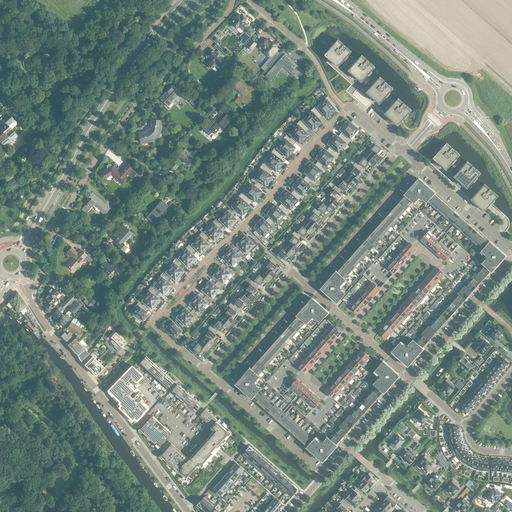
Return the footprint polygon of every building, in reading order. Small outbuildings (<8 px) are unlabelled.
[(242,17),(238,14),(233,21),(233,22),(231,24),(236,29),(238,26),(247,34),(245,36),(249,39),(255,32),(249,26),(248,25),(250,23),(246,20),(247,19),(243,16),(242,17)] [(278,49),(275,46),(276,45),(273,42),(271,44),(266,39),(264,41),(262,40),(259,44),(266,50),(265,52),(271,57),(278,49)] [(247,46),(251,50),(256,44),(252,40),(247,46)] [(331,48),(326,54),(331,58),(331,57),(333,59),(335,61),(334,61),(339,66),(344,60),(345,61),(346,60),(349,62),(353,58),(349,54),(351,52),(347,47),(345,50),(344,49),(346,47),(344,45),(342,47),(341,46),(343,44),(338,40),(334,45),(333,44),(330,47),(331,48)] [(211,49),(207,53),(211,57),(205,63),(211,69),(215,64),(220,68),(226,62),(219,56),(220,55),(217,53),(217,54),(211,49)] [(304,72),(295,64),(294,66),(292,64),(293,62),(290,59),(284,54),(284,55),(285,55),(281,60),(292,70),(291,72),(298,78),(303,71),(304,72)] [(353,58),(349,62),(353,66),(349,69),(354,73),(355,73),(357,74),(359,76),(358,77),(363,81),(366,77),(370,81),(374,76),(371,73),(372,72),(371,72),(375,67),(370,63),(368,65),(370,62),(367,60),(365,63),(364,62),(366,60),(362,55),(358,60),(357,59),(356,60),(353,58)] [(374,76),(370,81),(373,83),(372,84),(373,85),(368,91),(372,95),(373,94),(375,96),(377,98),(376,98),(381,103),(384,99),(388,102),(392,97),(389,95),(390,94),(389,93),(393,89),(388,85),(386,87),(386,86),(388,84),(385,82),(383,84),(382,84),(385,81),(380,77),(378,79),(374,76)] [(243,107),(257,91),(241,77),(238,81),(236,79),(231,84),(244,95),(237,103),(243,107)] [(173,85),(160,98),(167,105),(167,106),(169,107),(169,106),(168,105),(171,102),(172,103),(175,99),(176,99),(179,95),(181,93),(181,94),(182,93),(173,85)] [(328,96),(325,98),(327,100),(322,104),(331,114),(333,112),(335,110),(333,107),(336,105),(328,96)] [(392,97),(388,102),(391,105),(390,106),(391,107),(386,112),(390,117),(391,116),(395,119),(394,120),(399,124),(404,119),(405,119),(408,116),(407,115),(411,110),(407,106),(405,108),(404,108),(406,105),(403,103),(401,106),(401,105),(403,103),(398,99),(396,101),(392,97)] [(200,105),(192,98),(189,102),(197,109),(200,105)] [(329,116),(331,114),(322,104),(318,107),(316,105),(313,108),(321,117),(324,115),(326,117),(328,116),(329,116)] [(312,112),(308,116),(317,126),(319,124),(321,122),(319,119),(321,117),(313,108),(310,110),(312,112)] [(211,120),(203,129),(209,135),(213,131),(214,132),(221,125),(222,126),(224,128),(231,119),(221,109),(218,112),(222,116),(217,121),(215,120),(214,122),(211,120)] [(317,126),(308,116),(304,120),(302,118),(299,121),(308,130),(310,128),(312,130),(314,128),(315,128),(317,126)] [(6,122),(1,118),(0,119),(3,123),(5,126),(1,130),(3,132),(0,135),(0,141),(4,146),(4,145),(5,147),(6,147),(11,143),(11,142),(9,141),(12,138),(13,140),(14,140),(18,136),(16,134),(11,129),(16,124),(16,122),(11,117),(6,122)] [(146,132),(139,133),(142,143),(153,141),(154,140),(155,140),(157,138),(159,134),(160,133),(160,132),(162,121),(152,120),(151,127),(150,128),(149,127),(147,130),(147,131),(146,132)] [(346,123),(344,125),(354,134),(358,130),(360,131),(362,128),(353,120),(351,123),(348,121),(346,123)] [(306,132),(308,130),(299,121),(296,124),(298,125),(294,129),(304,139),(306,137),(306,136),(308,134),(306,132)] [(342,132),(340,134),(350,143),(352,140),(350,138),(354,134),(344,125),(342,127),(342,128),(340,130),(342,132)] [(302,141),(304,139),(294,129),(290,134),(292,136),(290,138),(286,135),(295,143),(297,141),(299,143),(301,141),(302,141)] [(333,137),(331,139),(342,148),(346,143),(347,145),(350,143),(340,134),(338,137),(336,135),(334,137),(333,137)] [(293,146),(295,143),(286,135),(283,138),(285,139),(281,143),(280,142),(279,142),(292,153),(294,150),(293,150),(295,147),(293,146)] [(330,146),(328,148),(338,156),(340,154),(338,152),(342,148),(331,139),(329,141),(330,142),(328,144),(330,146)] [(375,140),(374,141),(373,142),(374,143),(370,148),(381,157),(380,156),(384,152),(378,147),(380,145),(382,146),(375,140)] [(290,155),(292,153),(279,142),(276,146),(273,149),(283,157),(285,155),(287,157),(289,154),(290,155)] [(439,151),(434,157),(439,161),(439,160),(441,161),(443,164),(447,169),(452,163),(456,166),(461,161),(457,157),(460,155),(455,151),(453,153),(452,152),(454,150),(452,148),(450,150),(449,149),(451,147),(446,143),(442,147),(441,147),(438,150),(439,151)] [(321,151),(319,153),(330,162),(334,157),(336,159),(338,156),(328,148),(326,151),(324,149),(322,151),(321,151)] [(377,162),(381,157),(370,148),(371,149),(367,153),(377,162)] [(182,157),(189,164),(195,158),(185,149),(185,150),(184,149),(183,149),(182,150),(182,152),(183,152),(179,156),(181,158),(182,157)] [(267,157),(280,167),(282,164),(281,164),(283,161),(281,160),(283,157),(273,149),(271,152),(273,154),(269,158),(267,157)] [(326,171),(326,170),(322,167),(324,165),(326,166),(330,162),(319,153),(317,156),(318,156),(316,158),(319,160),(317,163),(326,171)] [(362,156),(362,157),(373,166),(377,162),(367,153),(363,157),(362,156)] [(273,169),(276,171),(278,169),(280,167),(267,157),(264,161),(262,165),(272,172),(273,169)] [(357,160),(355,163),(361,169),(362,168),(360,167),(362,165),(368,170),(372,166),(373,167),(373,166),(362,157),(358,161),(357,160)] [(153,159),(150,162),(158,169),(163,164),(160,161),(158,163),(153,159)] [(455,175),(460,180),(460,179),(463,181),(464,182),(463,183),(468,187),(472,183),(475,187),(479,183),(476,180),(477,179),(476,178),(480,173),(476,169),(474,171),(473,171),(475,168),(473,166),(471,169),(470,168),(472,166),(467,161),(465,164),(461,161),(456,166),(460,170),(455,175)] [(108,169),(101,173),(105,179),(106,178),(108,180),(113,177),(121,185),(126,179),(125,178),(128,175),(132,178),(135,175),(139,179),(142,176),(137,172),(138,172),(127,163),(127,162),(122,168),(123,169),(119,173),(111,166),(111,167),(111,166),(110,165),(109,165),(108,165),(107,165),(107,166),(107,167),(107,168),(108,169)] [(173,162),(169,168),(173,172),(178,166),(173,162)] [(324,173),(326,171),(317,163),(315,165),(312,163),(311,166),(310,165),(308,168),(319,176),(322,172),(324,173)] [(351,171),(361,180),(360,179),(364,175),(358,170),(360,168),(361,169),(355,163),(353,165),(355,168),(352,172),(351,171)] [(261,169),(258,174),(269,182),(271,179),(270,179),(272,176),(270,174),(272,172),(262,165),(259,168),(261,169)] [(307,175),(305,177),(315,185),(317,182),(315,181),(319,176),(308,168),(306,170),(307,170),(305,173),(307,175)] [(357,185),(361,180),(351,171),(347,176),(357,185)] [(258,174),(255,179),(253,177),(251,180),(261,187),(263,184),(265,186),(267,184),(268,184),(269,182),(258,174)] [(342,179),(353,189),(357,185),(347,176),(343,180),(342,179)] [(311,186),(308,184),(310,182),(314,185),(315,185),(305,177),(303,180),(301,178),(299,180),(298,180),(296,182),(307,191),(311,186)] [(337,183),(335,186),(341,191),(340,190),(342,188),(347,193),(351,188),(353,190),(353,189),(342,179),(338,184),(337,183)] [(259,190),(261,187),(251,180),(255,183),(254,186),(251,184),(248,189),(258,197),(260,194),(262,192),(259,190)] [(422,199),(426,203),(425,204),(435,193),(423,182),(422,183),(419,183),(419,181),(419,183),(416,184),(415,182),(404,195),(415,204),(414,203),(418,199),(418,198),(421,198),(422,199)] [(303,195),(307,191),(296,182),(294,184),(295,185),(293,187),(295,189),(293,191),(302,200),(305,197),(303,195)] [(494,200),(498,196),(493,192),(491,194),(490,193),(492,191),(490,189),(488,191),(487,191),(489,188),(484,184),(482,186),(479,183),(475,187),(478,189),(476,192),(477,192),(472,198),(477,202),(477,201),(480,203),(481,205),(481,206),(485,210),(489,206),(490,204),(491,205),(495,201),(494,200)] [(341,192),(341,191),(335,186),(332,188),(335,191),(331,195),(331,194),(330,194),(340,203),(341,203),(339,202),(343,197),(338,192),(340,190),(341,192)] [(257,199),(258,197),(248,189),(244,193),(242,192),(240,194),(250,202),(252,199),(254,201),(256,199),(257,199)] [(286,193),(284,196),(294,205),(298,201),(300,202),(302,200),(293,191),(291,194),(289,192),(287,194),(286,193)] [(91,199),(81,209),(86,213),(92,207),(98,213),(100,211),(104,215),(110,209),(105,205),(92,193),(88,197),(91,199)] [(427,202),(431,205),(438,198),(434,194),(435,193),(425,204),(427,202)] [(238,196),(234,200),(246,211),(248,210),(248,209),(250,206),(248,204),(250,202),(240,194),(238,196)] [(336,208),(340,203),(330,194),(326,199),(336,208)] [(405,196),(402,200),(409,206),(413,203),(415,204),(404,195),(405,196)] [(283,199),(281,201),(283,203),(281,205),(290,214),(292,211),(290,209),(294,205),(284,196),(282,198),(283,199)] [(442,201),(438,198),(431,205),(435,209),(442,201)] [(321,202),(332,212),(336,208),(326,199),(323,203),(321,202)] [(234,209),(232,211),(235,213),(237,216),(239,213),(242,215),(244,213),(244,214),(246,211),(234,200),(234,201),(236,202),(232,207),(234,209)] [(406,210),(409,206),(402,200),(398,204),(406,210)] [(161,201),(147,217),(154,222),(156,219),(159,216),(162,213),(167,207),(161,201)] [(435,209),(439,212),(446,205),(442,201),(435,209)] [(317,206),(314,209),(321,214),(320,213),(321,211),(327,216),(331,211),(332,212),(321,202),(317,207),(317,206)] [(398,204),(394,208),(402,215),(406,210),(398,204)] [(287,216),(290,214),(281,205),(278,207),(276,205),(274,208),(274,207),(271,209),(283,220),(281,219),(285,215),(287,216)] [(450,208),(446,205),(439,212),(443,216),(450,208)] [(394,208),(391,212),(398,219),(402,215),(394,208)] [(443,216),(447,220),(454,212),(450,208),(443,216)] [(269,211),(270,212),(268,214),(270,216),(268,219),(273,223),(275,221),(279,225),(283,220),(271,209),(269,211)] [(310,217),(320,226),(319,225),(323,220),(317,215),(319,213),(321,215),(321,214),(314,209),(312,211),(315,213),(311,218),(310,217)] [(228,211),(224,215),(233,225),(237,222),(236,221),(237,220),(233,216),(235,213),(232,211),(230,213),(228,211)] [(391,212),(387,216),(395,223),(398,219),(391,212)] [(447,220),(451,223),(458,216),(454,212),(447,220)] [(221,221),(219,223),(216,219),(221,226),(224,224),(228,228),(229,228),(230,229),(233,225),(224,215),(223,216),(219,219),(221,221)] [(391,227),(395,223),(387,216),(384,220),(391,227)] [(310,217),(306,222),(316,231),(320,226),(310,217)] [(453,225),(458,229),(464,221),(460,217),(453,225)] [(214,224),(211,227),(210,228),(219,238),(223,234),(222,233),(223,233),(219,228),(221,226),(216,219),(213,222),(214,224)] [(270,226),(273,223),(268,219),(265,221),(263,219),(261,221),(261,220),(258,222),(268,232),(272,228),(270,226)] [(384,220),(380,224),(388,231),(391,227),(384,220)] [(468,225),(464,221),(458,229),(462,232),(468,225)] [(257,229),(253,232),(258,237),(262,234),(264,236),(268,232),(258,222),(256,224),(257,225),(255,227),(257,229)] [(312,235),(316,231),(306,222),(302,226),(312,235)] [(384,235),(388,231),(380,224),(376,228),(384,235)] [(115,232),(111,236),(120,243),(117,246),(124,251),(126,253),(129,250),(127,248),(128,247),(125,245),(124,244),(123,243),(132,233),(122,225),(116,232),(115,232)] [(472,228),(468,225),(462,232),(466,236),(472,228)] [(299,236),(301,234),(307,239),(311,234),(312,235),(302,226),(303,227),(299,231),(296,229),(294,231),(300,237),(301,237),(299,236)] [(216,241),(219,238),(210,228),(206,231),(204,229),(202,232),(207,238),(210,236),(214,241),(215,240),(216,241)] [(381,239),(384,235),(376,228),(373,232),(381,239)] [(476,232),(472,228),(466,236),(470,240),(476,232)] [(300,237),(294,231),(292,234),(293,235),(289,239),(300,249),(299,248),(303,243),(297,238),(299,236),(300,237)] [(421,240),(425,244),(433,235),(429,231),(421,240)] [(199,235),(200,237),(197,240),(196,240),(206,250),(210,247),(209,246),(209,245),(205,241),(207,238),(202,232),(199,235)] [(377,243),(381,239),(373,232),(369,236),(377,243)] [(480,235),(476,232),(470,240),(474,243),(472,244),(473,244),(480,235)] [(437,238),(433,235),(425,244),(429,247),(437,238)] [(484,239),(480,235),(473,244),(477,248),(484,239)] [(259,244),(253,238),(250,240),(246,236),(246,237),(245,236),(241,239),(250,249),(252,251),(259,244)] [(366,240),(373,247),(377,243),(369,236),(366,240)] [(241,239),(237,242),(238,244),(237,244),(241,249),(239,251),(245,257),(248,255),(246,253),(250,249),(241,239)] [(286,244),(286,245),(296,253),(300,249),(289,239),(288,239),(291,242),(288,246),(286,244)] [(480,252),(490,241),(489,241),(488,242),(484,239),(477,248),(481,251),(480,252)] [(191,242),(188,245),(194,251),(196,249),(201,253),(202,254),(206,250),(196,240),(196,241),(193,244),(191,242)] [(370,251),(373,247),(366,240),(362,244),(370,251)] [(407,241),(403,245),(412,253),(415,249),(407,241)] [(440,241),(432,250),(436,254),(444,245),(440,241)] [(502,252),(490,241),(480,252),(481,252),(485,255),(486,256),(486,259),(485,259),(481,263),(491,272),(502,260),(501,259),(501,256),(503,256),(501,256),(501,254),(502,252)] [(362,244),(358,248),(366,255),(370,251),(362,244)] [(192,254),(194,251),(188,245),(185,248),(187,250),(184,253),(183,254),(193,263),(197,260),(196,259),(196,258),(192,254)] [(281,248),(292,258),(296,253),(286,245),(282,249),(281,248)] [(412,253),(403,245),(399,249),(408,257),(412,253)] [(444,245),(436,254),(440,257),(448,248),(444,245)] [(77,253),(71,248),(67,252),(70,255),(71,254),(74,257),(66,265),(73,271),(83,260),(84,262),(86,260),(90,263),(94,258),(89,254),(87,256),(80,249),(80,250),(79,251),(78,253),(77,253)] [(245,257),(239,251),(237,253),(233,249),(232,249),(231,248),(227,252),(236,262),(237,261),(241,258),(239,256),(241,254),(245,257)] [(292,258),(281,248),(277,252),(276,252),(273,254),(280,260),(279,259),(281,257),(286,262),(290,257),(292,258)] [(363,259),(366,255),(358,248),(355,252),(363,259)] [(440,257),(444,261),(452,252),(448,248),(440,257)] [(396,253),(404,261),(408,257),(399,249),(396,253)] [(227,252),(223,255),(224,256),(224,257),(228,261),(225,264),(228,266),(230,264),(232,266),(236,262),(227,252)] [(351,256),(359,263),(363,259),(355,252),(351,256)] [(401,265),(404,261),(396,253),(392,257),(401,265)] [(178,256),(175,259),(181,265),(183,262),(188,267),(188,266),(189,267),(193,263),(183,254),(179,258),(178,256)] [(355,267),(359,263),(351,256),(348,260),(355,267)] [(267,265),(267,266),(277,275),(277,274),(276,273),(280,269),(274,264),(276,262),(277,263),(278,263),(271,257),(269,260),(271,262),(268,266),(267,265)] [(397,269),(401,265),(392,257),(389,261),(397,269)] [(174,263),(170,268),(181,277),(184,273),(183,272),(183,271),(179,267),(181,265),(175,259),(178,263),(176,265),(174,263)] [(352,271),(355,267),(348,260),(344,264),(352,271)] [(120,267),(114,262),(110,266),(104,261),(96,270),(100,274),(102,271),(107,276),(113,269),(116,271),(120,267)] [(385,265),(394,273),(397,269),(389,261),(385,265)] [(491,272),(481,263),(480,263),(481,264),(478,267),(487,275),(490,271),(491,272)] [(344,264),(341,268),(348,275),(352,271),(344,264)] [(216,270),(227,278),(230,273),(228,272),(230,269),(227,267),(225,270),(221,266),(220,267),(219,266),(216,270)] [(273,279),(277,275),(267,266),(263,270),(273,279)] [(436,267),(433,271),(441,279),(445,275),(443,273),(436,267)] [(487,275),(478,267),(474,271),(483,279),(487,275)] [(177,280),(181,277),(170,268),(166,272),(168,274),(166,276),(162,273),(169,279),(171,276),(175,280),(176,279),(177,280)] [(336,271),(347,281),(345,279),(348,275),(341,268),(337,272),(336,271)] [(224,283),(226,279),(227,278),(216,270),(213,274),(214,275),(213,276),(218,280),(216,282),(223,287),(226,284),(224,283)] [(263,270),(259,275),(269,284),(273,279),(263,270)] [(347,281),(336,271),(324,285),(325,286),(325,288),(323,288),(323,289),(325,289),(325,291),(324,293),(336,303),(346,293),(346,292),(345,293),(341,289),(341,290),(340,289),(340,286),(341,286),(346,280),(347,281)] [(429,275),(438,283),(436,281),(439,278),(441,279),(433,271),(429,275)] [(471,275),(479,283),(483,279),(474,271),(474,272),(476,273),(473,277),(471,275)] [(167,281),(169,279),(162,273),(160,276),(162,278),(158,281),(158,282),(168,290),(172,287),(171,286),(171,285),(167,281)] [(256,284),(258,282),(263,287),(267,283),(269,284),(259,275),(256,280),(253,277),(251,280),(257,286),(256,284)] [(429,275),(425,279),(434,287),(438,283),(429,275)] [(476,287),(479,283),(471,275),(467,280),(476,287)] [(425,279),(422,283),(431,291),(434,287),(425,279)] [(255,296),(259,292),(254,287),(256,285),(257,286),(251,280),(248,282),(251,285),(247,289),(256,298),(257,297),(255,296)] [(472,291),(476,287),(467,280),(463,284),(472,291)] [(208,281),(205,285),(215,293),(216,293),(219,289),(221,291),(223,287),(216,282),(214,285),(210,281),(209,282),(208,281)] [(153,284),(150,287),(157,293),(159,290),(163,294),(164,293),(165,294),(168,290),(158,282),(155,286),(153,284)] [(367,285),(376,293),(379,289),(373,283),(369,287),(367,285)] [(422,283),(418,287),(427,295),(425,294),(429,290),(431,291),(422,283)] [(463,284),(460,288),(469,295),(472,291),(463,284)] [(207,294),(205,297),(211,302),(207,299),(210,296),(212,298),(215,294),(215,293),(205,285),(202,289),(203,290),(202,290),(207,294)] [(367,285),(363,289),(372,297),(376,293),(367,285)] [(46,293),(48,294),(57,301),(58,299),(56,297),(59,293),(51,287),(46,293)] [(155,295),(157,293),(150,287),(148,290),(149,292),(147,296),(146,296),(157,305),(160,301),(159,300),(159,299),(155,295)] [(415,292),(423,299),(427,295),(418,287),(415,292)] [(465,300),(469,295),(460,288),(456,292),(465,300)] [(252,302),(256,298),(247,289),(248,290),(245,294),(243,293),(242,293),(252,302)] [(363,289),(360,293),(369,301),(372,297),(363,289)] [(415,292),(411,296),(420,303),(423,299),(415,292)] [(456,292),(453,296),(462,304),(465,300),(456,292)] [(6,305),(10,309),(21,300),(21,298),(17,293),(6,305)] [(242,293),(238,298),(248,307),(252,302),(242,293)] [(356,297),(365,305),(369,301),(360,293),(356,297)] [(48,294),(43,299),(47,302),(45,305),(51,310),(55,305),(54,304),(57,301),(48,294)] [(72,294),(69,297),(58,308),(60,310),(62,308),(64,309),(75,298),(72,294)] [(193,298),(203,308),(204,307),(207,304),(209,305),(211,302),(205,297),(203,299),(198,295),(197,296),(196,295),(193,298)] [(154,309),(157,305),(146,296),(146,297),(142,301),(144,303),(143,305),(142,306),(145,308),(145,307),(147,305),(152,309),(153,308),(154,309)] [(411,296),(407,300),(416,307),(420,303),(411,296)] [(458,308),(462,304),(453,296),(449,300),(458,308)] [(361,309),(362,309),(365,305),(356,297),(353,301),(361,309)] [(190,304),(194,308),(192,310),(195,313),(198,316),(201,313),(199,312),(203,308),(193,298),(190,302),(191,303),(190,304)] [(248,307),(238,298),(239,298),(235,303),(233,300),(230,303),(237,309),(237,308),(236,307),(237,305),(243,310),(247,306),(248,307)] [(85,299),(83,302),(93,310),(95,308),(92,305),(93,304),(89,300),(87,301),(85,299)] [(10,309),(15,314),(26,305),(23,301),(21,300),(10,309)] [(78,300),(69,310),(74,314),(79,308),(81,309),(84,305),(78,300)] [(407,300),(404,304),(411,310),(414,306),(416,308),(416,307),(407,300)] [(449,300),(445,304),(454,312),(458,308),(449,300)] [(308,302),(296,316),(307,325),(306,324),(310,320),(310,319),(311,319),(314,319),(315,319),(319,323),(318,324),(328,313),(316,302),(315,303),(313,303),(312,301),(312,303),(310,303),(308,302)] [(358,313),(361,309),(353,301),(352,301),(354,303),(351,307),(358,313)] [(143,313),(147,308),(145,307),(145,308),(142,306),(143,305),(139,302),(135,307),(132,311),(134,313),(133,313),(135,314),(133,316),(136,317),(137,316),(143,320),(145,321),(148,317),(147,316),(147,315),(145,314),(146,314),(145,313),(144,313),(143,313)] [(229,306),(225,310),(236,320),(235,319),(239,315),(233,310),(235,308),(237,309),(230,303),(228,305),(229,306)] [(407,314),(411,310),(404,304),(400,308),(409,316),(409,315),(407,314)] [(451,316),(454,312),(445,304),(442,308),(451,316)] [(20,315),(16,318),(17,318),(29,310),(26,305),(15,314),(17,312),(18,313),(20,311),(21,313),(19,314),(20,315)] [(194,317),(192,315),(195,313),(192,310),(190,313),(186,308),(185,309),(184,308),(180,312),(190,321),(194,317)] [(400,308),(397,312),(405,320),(409,316),(400,308)] [(451,316),(442,308),(438,312),(447,320),(451,316)] [(55,319),(56,319),(61,314),(57,309),(52,315),(53,317),(55,319)] [(26,319),(27,321),(33,317),(29,310),(17,318),(18,319),(19,320),(21,318),(21,317),(22,318),(24,317),(26,319)] [(232,325),(236,320),(225,310),(225,311),(228,313),(224,318),(232,325)] [(190,321),(180,312),(177,315),(178,316),(177,317),(181,321),(179,324),(181,326),(184,324),(186,326),(189,322),(190,321)] [(402,324),(405,320),(397,312),(393,316),(402,324)] [(444,324),(447,320),(438,312),(435,316),(444,324)] [(69,315),(66,313),(57,323),(59,325),(61,328),(62,327),(67,322),(65,319),(69,315)] [(307,325),(296,316),(297,317),(294,321),(301,327),(305,324),(307,325)] [(402,324),(393,316),(389,320),(396,326),(400,322),(402,324)] [(435,316),(431,320),(440,328),(444,324),(435,316)] [(25,325),(32,333),(35,330),(34,328),(38,324),(37,323),(33,317),(27,321),(26,319),(24,321),(26,324),(25,325)] [(70,331),(78,336),(82,329),(85,325),(74,317),(65,331),(60,336),(66,342),(72,336),(69,333),(70,331)] [(219,321),(228,329),(232,325),(224,318),(220,322),(219,321)] [(393,330),(396,326),(389,320),(386,324),(393,330)] [(436,332),(440,328),(431,320),(433,322),(429,325),(428,324),(436,332)] [(177,336),(182,331),(172,321),(167,326),(172,331),(171,332),(174,335),(175,334),(177,336)] [(217,332),(217,331),(215,330),(217,328),(223,333),(227,329),(228,330),(228,329),(219,321),(215,325),(212,323),(210,326),(217,332)] [(294,321),(290,325),(298,331),(301,327),(294,321)] [(332,324),(328,329),(337,337),(341,332),(332,324)] [(386,324),(382,328),(389,334),(393,330),(386,324)] [(428,324),(424,328),(433,336),(436,332),(428,324)] [(493,324),(490,328),(493,331),(489,335),(494,340),(503,331),(498,326),(496,327),(493,324)] [(290,325),(287,329),(294,335),(298,331),(290,325)] [(216,332),(217,332),(210,326),(208,328),(209,329),(205,333),(216,343),(215,342),(219,338),(213,333),(215,330),(216,332)] [(386,338),(389,334),(382,328),(379,332),(386,338)] [(429,340),(433,336),(424,328),(426,330),(422,334),(429,340)] [(75,353),(77,356),(86,348),(83,345),(82,346),(78,341),(82,339),(87,332),(82,329),(78,336),(67,345),(74,353),(75,351),(76,352),(75,353)] [(291,340),(294,335),(287,329),(283,333),(291,340)] [(328,329),(325,333),(333,341),(337,337),(328,329)] [(117,348),(121,344),(122,345),(125,342),(122,339),(123,338),(119,335),(119,336),(115,332),(111,337),(112,339),(110,342),(117,348)] [(212,348),(216,343),(205,333),(204,334),(207,336),(204,341),(212,348)] [(283,333),(279,337),(287,344),(291,340),(283,333)] [(325,333),(321,337),(330,345),(333,341),(325,333)] [(417,336),(426,344),(429,340),(422,334),(419,338),(417,336)] [(422,348),(426,344),(417,336),(413,340),(413,339),(412,339),(422,348)] [(284,348),(287,344),(279,337),(276,341),(284,348)] [(326,349),(330,345),(321,337),(317,341),(326,349)] [(412,339),(407,345),(408,346),(405,347),(404,346),(400,342),(401,341),(391,352),(403,363),(404,362),(407,361),(407,363),(407,361),(410,361),(411,362),(419,354),(417,353),(422,348),(412,339)] [(482,355),(491,346),(485,340),(481,344),(479,346),(480,346),(476,350),(482,355)] [(197,342),(208,352),(212,348),(204,341),(200,345),(197,342)] [(276,341),(272,345),(280,352),(284,348),(276,341)] [(317,341),(314,345),(323,353),(326,349),(317,341)] [(192,346),(189,350),(195,355),(196,355),(194,354),(197,351),(202,356),(206,351),(208,352),(197,342),(193,347),(192,346)] [(272,345),(269,349),(276,356),(280,352),(272,345)] [(319,357),(323,353),(314,345),(310,349),(319,357)] [(88,350),(86,348),(77,356),(78,357),(78,358),(81,361),(83,359),(88,354),(86,351),(88,350)] [(84,365),(88,369),(90,367),(99,358),(93,352),(94,350),(93,349),(84,360),(86,363),(84,365)] [(273,360),(276,356),(269,349),(265,353),(273,360)] [(315,361),(319,357),(310,349),(307,353),(315,361)] [(362,351),(358,355),(365,361),(369,357),(362,351)] [(261,357),(269,364),(273,360),(265,353),(261,357)] [(312,365),(315,361),(307,353),(308,355),(305,359),(312,365)] [(358,355),(354,359),(361,365),(365,361),(358,355)] [(498,361),(505,367),(509,363),(499,355),(496,360),(498,361)] [(139,364),(143,368),(150,360),(149,360),(148,359),(146,357),(139,364)] [(261,357),(258,361),(266,368),(269,364),(261,357)] [(466,360),(462,357),(457,363),(467,372),(471,368),(475,371),(479,367),(474,363),(472,365),(469,363),(470,363),(466,359),(466,360)] [(90,367),(88,369),(91,372),(92,373),(93,374),(95,373),(97,375),(104,367),(102,365),(104,363),(99,358),(90,367)] [(301,363),(308,369),(312,365),(305,359),(301,363)] [(358,370),(361,365),(354,359),(351,363),(358,370)] [(150,361),(150,360),(143,368),(147,371),(154,364),(152,362),(151,362),(150,362),(150,361)] [(266,368),(258,361),(254,365),(262,372),(266,368)] [(296,365),(298,367),(305,373),(308,369),(301,363),(299,361),(296,365)] [(378,380),(374,384),(373,384),(382,392),(387,387),(388,388),(396,380),(394,379),(394,376),(396,376),(394,376),(394,373),(395,372),(383,361),(373,372),(373,373),(374,372),(378,376),(378,375),(379,376),(379,379),(378,380)] [(498,361),(495,365),(502,371),(505,367),(498,361)] [(351,363),(347,367),(356,375),(354,373),(358,370),(351,363)] [(147,371),(151,375),(158,367),(157,368),(157,367),(156,366),(154,364),(147,371)] [(494,364),(490,368),(499,375),(502,371),(495,365),(494,364)] [(250,368),(260,377),(261,377),(259,376),(262,372),(254,365),(251,369),(250,368)] [(143,399),(140,396),(140,397),(139,396),(138,394),(133,398),(130,395),(135,390),(130,386),(129,386),(131,384),(133,386),(134,384),(134,385),(137,383),(136,382),(137,381),(138,381),(137,380),(140,377),(141,378),(141,377),(143,376),(133,366),(133,367),(134,368),(131,371),(130,370),(111,390),(113,392),(112,394),(111,394),(114,397),(114,396),(118,399),(117,400),(121,403),(121,404),(123,405),(121,407),(123,409),(123,410),(124,409),(127,412),(127,413),(133,419),(135,417),(137,419),(137,420),(144,413),(143,412),(147,408),(141,402),(144,400),(143,400),(142,399),(143,399)] [(155,379),(162,371),(160,369),(159,370),(158,369),(158,368),(158,367),(151,375),(155,379)] [(347,367),(344,371),(352,379),(356,375),(347,367)] [(260,377),(260,378),(260,377),(250,368),(239,380),(240,381),(240,384),(238,384),(240,384),(240,387),(239,388),(251,399),(261,388),(260,389),(256,385),(255,385),(255,382),(256,381),(260,377)] [(499,375),(490,368),(487,372),(488,373),(495,379),(499,375)] [(166,375),(166,374),(165,375),(165,374),(164,373),(162,371),(155,379),(159,382),(166,375)] [(349,383),(352,379),(344,371),(340,375),(349,383)] [(488,373),(485,377),(492,383),(495,379),(488,373)] [(159,382),(163,386),(170,378),(168,376),(168,377),(166,376),(167,376),(166,375),(159,382)] [(345,387),(349,383),(340,375),(336,379),(345,387)] [(482,381),(489,387),(492,383),(485,377),(482,380),(482,381)] [(168,390),(174,382),(170,378),(163,386),(168,390)] [(289,388),(293,392),(301,383),(297,379),(289,388)] [(345,387),(336,379),(333,383),(342,391),(340,390),(343,386),(345,387)] [(450,393),(452,391),(452,390),(454,388),(452,386),(454,384),(447,379),(444,382),(445,383),(443,386),(440,388),(443,391),(445,393),(447,395),(449,393),(450,393)] [(481,379),(477,383),(477,384),(486,391),(489,387),(482,381),(482,380),(481,379)] [(455,385),(460,390),(464,385),(458,381),(455,385)] [(305,387),(301,383),(293,392),(297,396),(305,387)] [(333,383),(329,387),(338,395),(342,391),(333,383)] [(473,387),(475,389),(475,388),(482,395),(486,391),(477,384),(477,383),(473,387)] [(174,397),(175,395),(181,388),(182,387),(180,385),(179,386),(177,384),(169,393),(174,397)] [(379,396),(382,392),(373,384),(375,386),(371,389),(379,396)] [(334,400),(338,395),(329,387),(325,392),(334,400)] [(185,392),(181,388),(175,395),(179,398),(185,392)] [(253,398),(256,401),(263,394),(259,390),(261,388),(251,399),(252,399),(253,398)] [(472,392),(479,398),(482,395),(475,388),(475,389),(472,392)] [(300,398),(304,402),(312,393),(308,389),(300,398)] [(375,400),(379,396),(371,389),(367,394),(375,400)] [(471,391),(468,395),(467,395),(476,402),(479,398),(472,392),(471,391)] [(177,400),(182,404),(190,394),(188,393),(187,393),(185,392),(179,398),(177,400)] [(304,402),(308,406),(316,397),(312,393),(304,402)] [(190,394),(182,404),(186,407),(193,399),(191,397),(192,396),(190,394)] [(256,401),(260,405),(267,397),(263,394),(256,401)] [(372,404),(375,400),(367,394),(364,398),(372,404)] [(467,395),(468,395),(467,395),(463,399),(473,406),(476,402),(467,395)] [(271,401),(267,397),(260,405),(264,408),(271,401)] [(316,397),(308,406),(310,404),(314,408),(320,400),(316,397)] [(149,418),(140,429),(160,447),(167,439),(169,441),(171,443),(161,455),(164,458),(186,478),(194,469),(197,466),(227,434),(228,433),(219,424),(217,422),(216,422),(204,435),(162,398),(146,416),(149,418)] [(360,402),(368,408),(372,404),(364,398),(360,402)] [(195,400),(193,399),(186,407),(190,411),(198,402),(196,400),(195,400)] [(463,399),(460,403),(469,410),(473,406),(463,399)] [(264,408),(269,412),(275,404),(271,401),(264,408)] [(200,404),(198,402),(190,411),(194,415),(202,406),(200,404)] [(364,412),(368,408),(360,402),(357,406),(364,412)] [(466,414),(469,410),(460,403),(457,407),(459,409),(458,411),(462,414),(463,412),(466,414)] [(269,412),(273,416),(279,408),(275,404),(269,412)] [(361,416),(364,412),(357,406),(353,410),(361,416)] [(284,412),(279,408),(273,416),(277,419),(284,412)] [(199,416),(203,420),(209,413),(210,413),(207,411),(205,410),(199,416)] [(353,410),(350,414),(357,421),(361,416),(353,410)] [(416,416),(415,415),(412,419),(416,423),(418,421),(422,424),(424,422),(427,420),(426,419),(428,417),(426,415),(426,414),(424,413),(421,411),(419,413),(418,413),(416,416)] [(206,425),(208,423),(213,417),(214,416),(212,414),(211,415),(209,413),(203,420),(202,421),(206,425)] [(279,421),(283,425),(290,417),(286,413),(279,421)] [(354,425),(357,421),(350,414),(346,418),(354,425)] [(211,428),(217,421),(218,420),(215,418),(215,419),(213,417),(208,423),(211,427),(211,428)] [(283,425),(287,428),(294,421),(290,417),(283,425)] [(350,429),(354,425),(346,418),(342,422),(350,429)] [(287,428),(291,432),(298,424),(294,421),(287,428)] [(347,433),(350,429),(342,422),(339,426),(347,433)] [(291,432),(295,436),(302,428),(298,424),(291,432)] [(343,437),(347,433),(339,426),(335,430),(343,437)] [(295,436),(299,439),(306,431),(302,428),(295,436)] [(416,433),(411,429),(407,434),(412,438),(416,433)] [(339,441),(343,437),(335,430),(332,434),(339,441)] [(299,439),(303,443),(310,435),(306,431),(299,439)] [(412,438),(416,442),(420,437),(416,433),(412,438)] [(336,445),(339,441),(332,434),(328,438),(326,436),(337,446),(336,445)] [(306,447),(316,437),(314,439),(310,435),(303,443),(307,446),(306,447)] [(404,440),(399,435),(391,444),(397,449),(404,440)] [(316,437),(306,447),(318,458),(319,457),(322,457),(322,459),(322,457),(325,457),(326,458),(337,446),(326,436),(327,437),(323,441),(323,442),(320,442),(319,441),(315,438),(316,437)] [(452,451),(454,450),(463,445),(464,444),(463,442),(462,443),(461,441),(451,444),(449,445),(452,451)] [(454,450),(457,455),(465,449),(466,448),(465,446),(464,447),(463,445),(454,450)] [(249,447),(243,454),(247,458),(246,459),(246,460),(254,451),(249,447)] [(403,459),(402,459),(406,462),(409,465),(415,458),(413,456),(414,454),(410,450),(408,452),(405,449),(400,456),(403,459)] [(466,450),(465,449),(457,455),(461,459),(468,452),(469,451),(468,449),(466,450)] [(254,451),(246,460),(250,463),(258,454),(254,451)] [(439,463),(444,457),(441,451),(435,457),(440,462),(439,463)] [(461,459),(459,461),(464,465),(466,463),(471,455),(472,455),(472,454),(471,452),(470,454),(468,452),(461,459)] [(258,454),(250,463),(254,467),(262,458),(258,454)] [(432,460),(426,455),(422,459),(423,459),(421,462),(420,461),(416,465),(420,468),(421,467),(423,469),(425,471),(427,469),(428,469),(430,467),(430,466),(432,464),(430,462),(432,460)] [(466,463),(470,466),(471,466),(475,457),(475,458),(476,456),(474,455),(473,456),(472,455),(471,455),(466,463)] [(448,463),(444,457),(439,463),(444,468),(448,463)] [(471,466),(470,466),(469,469),(476,471),(480,459),(480,458),(478,457),(477,458),(475,458),(475,457),(471,466)] [(262,458),(254,467),(259,471),(267,462),(262,458)] [(480,459),(476,471),(482,473),(482,470),(484,460),(484,459),(482,458),(482,460),(480,459)] [(267,462),(259,471),(263,475),(271,466),(267,462)] [(236,463),(232,468),(241,476),(242,475),(240,474),(243,470),(236,463)] [(271,466),(263,475),(267,479),(275,470),(271,466)] [(232,468),(229,472),(238,480),(241,476),(232,468)] [(275,470),(267,479),(271,482),(279,473),(275,470)] [(229,472),(225,476),(234,484),(238,480),(229,472)] [(279,473),(271,482),(276,486),(284,477),(279,473)] [(360,479),(370,488),(374,483),(371,481),(373,478),(374,478),(368,474),(366,476),(364,474),(360,479)] [(225,476),(221,480),(230,488),(234,484),(225,476)] [(431,488),(435,491),(438,487),(438,486),(440,484),(441,485),(444,481),(440,477),(438,479),(434,476),(432,478),(429,480),(430,481),(428,483),(430,485),(432,487),(431,488)] [(284,477),(276,486),(280,490),(288,481),(284,477)] [(370,488),(360,479),(356,484),(354,486),(361,492),(363,490),(366,492),(369,488),(370,488)] [(458,483),(453,479),(450,483),(451,484),(449,486),(448,485),(444,490),(448,493),(449,492),(450,493),(453,496),(455,493),(456,494),(458,491),(457,491),(459,488),(456,485),(458,483)] [(221,480),(217,485),(226,493),(230,488),(221,480)] [(288,481),(280,490),(284,494),(292,485),(288,481)] [(217,485),(213,489),(220,495),(224,491),(226,493),(217,485)] [(292,485),(284,494),(286,492),(290,496),(297,489),(292,485)] [(359,495),(361,492),(354,486),(356,488),(354,490),(352,488),(348,493),(347,492),(358,502),(358,501),(357,501),(361,497),(362,497),(359,495)] [(491,488),(483,496),(493,505),(501,496),(491,488)] [(353,507),(358,502),(347,492),(343,497),(344,498),(342,500),(349,506),(351,504),(353,506),(353,507)] [(384,500),(394,509),(394,508),(393,507),(397,503),(397,502),(396,503),(388,495),(389,495),(388,495),(384,500)] [(203,498),(197,505),(200,507),(203,509),(210,500),(205,496),(203,498)] [(274,496),(270,501),(279,509),(283,504),(277,499),(274,496)] [(210,500),(203,509),(205,511),(209,511),(214,507),(215,505),(210,500)] [(340,502),(339,502),(335,506),(341,511),(348,511),(350,511),(349,511),(347,508),(349,506),(342,500),(340,502)] [(384,500),(381,504),(389,511),(391,511),(394,509),(384,500)] [(472,506),(467,502),(465,504),(462,500),(460,503),(459,502),(457,505),(455,508),(458,510),(459,511),(460,511),(464,511),(465,511),(468,508),(468,509),(472,506)] [(271,503),(268,507),(273,511),(275,511),(279,509),(270,501),(271,503)]
